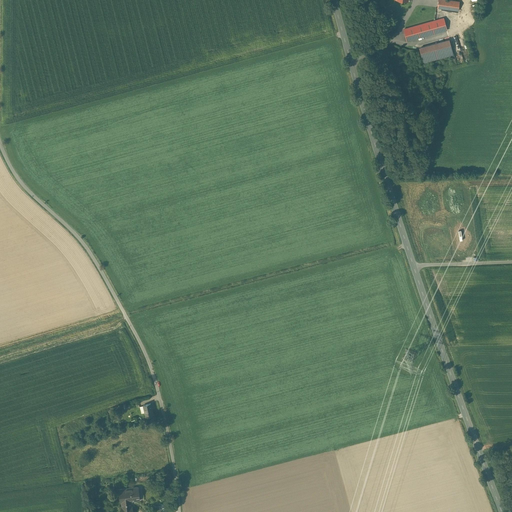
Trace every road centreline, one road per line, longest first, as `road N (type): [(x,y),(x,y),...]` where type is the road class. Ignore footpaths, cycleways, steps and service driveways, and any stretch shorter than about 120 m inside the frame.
road 1 (secondary): [(333,0),(414,268),(501,511)]
road 2 (unclassified): [(178,511),(168,433),(133,329),(86,247),(14,174),(0,141)]
